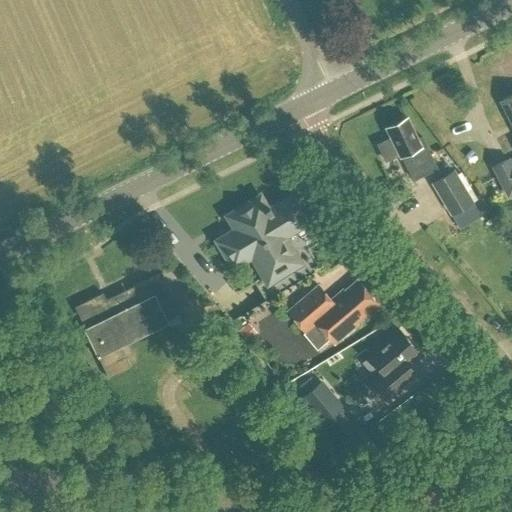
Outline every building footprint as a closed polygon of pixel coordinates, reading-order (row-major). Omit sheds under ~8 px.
[(508,158),(493,166),(508,195),(511,192),(511,94),(501,100),(511,121),(511,164),(508,158)] [(391,137),(377,144),(385,161),(399,154),(400,157),(402,156),(413,179),(437,168),(422,136),(417,139),(407,117),(386,127),(391,137)] [(474,200),(453,168),(431,182),(451,214),(474,200)] [(259,199),(230,216),(238,230),(220,241),(234,264),(252,253),(265,274),(253,281),(266,302),(321,269),(309,249),(319,243),(291,198),(271,210),(269,206),(265,209),(259,199)] [(105,292),(77,305),(100,356),(182,319),(174,303),(175,303),(162,274),(108,298),(105,292)] [(318,284),(288,310),(306,331),(317,322),(334,343),(356,324),(355,323),(378,303),(357,279),(334,298),(333,297),(330,299),(318,284)] [(386,376),(375,386),(387,400),(408,382),(397,369),(418,351),(400,329),(369,355),(386,376)]
